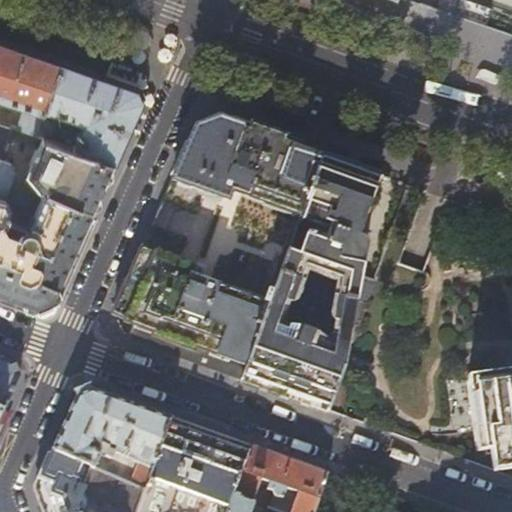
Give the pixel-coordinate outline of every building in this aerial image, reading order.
[(61,62),(0,40),(0,97),(5,99),(3,104),(10,106),(11,104),(15,106),(16,103),(23,105),(15,129),(33,135),(43,109),(61,62)] [(107,78),(61,62),(43,109),(83,123),(73,149),(113,163),(140,100),(137,89),(107,78)] [(109,73),(107,78),(137,89),(141,77),(117,69),(109,73)] [(129,339),(243,380),(288,252),(301,219),(323,157),(217,119),(194,129),(161,204),(196,217),(205,195),(220,200),(207,236),(195,267),(181,262),(188,239),(151,225),(112,315),(126,320),(125,322),(134,326),(129,339)] [(0,153),(10,127),(0,123),(0,153)] [(113,163),(73,149),(41,138),(26,175),(37,189),(41,191),(26,226),(20,230),(19,233),(10,229),(6,222),(2,220),(7,204),(4,197),(15,170),(11,163),(0,159),(0,293),(37,307),(52,301),(64,273),(85,227),(102,187),(113,163)] [(329,411),(345,365),(365,245),(363,239),(358,236),(379,176),(323,157),(301,219),(334,231),(329,245),(313,239),(314,236),(309,234),(307,238),(305,238),(298,257),(288,252),(243,380),(329,411)] [(324,425),(338,430),(351,349),(345,365),(329,411),(324,425)] [(13,361),(0,355),(0,407),(3,409),(19,373),(13,361)] [(511,369),(468,376),(478,452),(485,451),(486,456),(491,455),(493,472),(511,469),(511,369)] [(367,383),(357,378),(347,403),(353,406),(354,407),(355,408),(356,409),(356,412),(365,416),(373,395),(374,393),(374,390),(373,388),(372,386),(370,384),(367,383)] [(144,489),(170,416),(90,388),(76,393),(66,417),(52,448),(94,467),(100,453),(94,446),(91,445),(94,440),(106,446),(112,443),(110,448),(112,450),(138,463),(130,483),(144,489)] [(226,511),(251,446),(170,416),(144,489),(143,490),(135,511),(226,511)] [(312,511),(326,473),(251,446),(226,511),(249,511),(254,501),(252,501),(262,479),(269,482),(268,488),(273,490),(274,495),(270,508),(281,511),(312,511)] [(94,467),(52,448),(31,495),(37,511),(82,511),(85,511),(88,507),(88,503),(87,500),(85,499),(86,496),(89,489),(87,488),(96,468),(94,467)] [(135,511),(143,490),(144,489),(130,483),(96,468),(87,488),(89,489),(86,496),(121,511),(135,511)] [(388,509),(396,511),(421,511),(423,509),(392,498),(388,509)]
